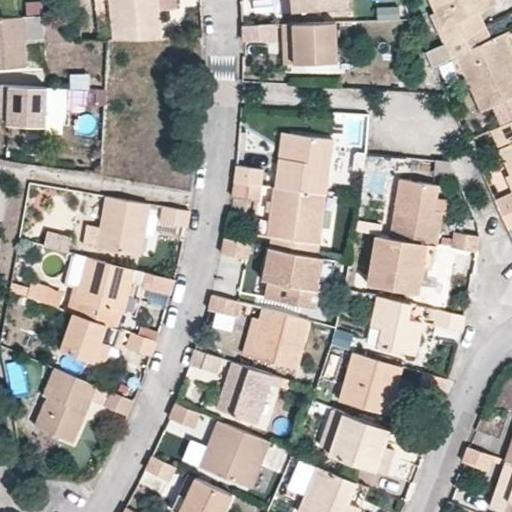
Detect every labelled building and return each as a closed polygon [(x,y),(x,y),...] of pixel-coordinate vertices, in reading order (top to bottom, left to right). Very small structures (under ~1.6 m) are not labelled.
[(158,0),(111,0),(113,38),(162,36),(158,0)] [(348,0),(300,0),(301,9),(349,7),(348,0)] [(488,0),(431,0),(448,29),(440,30),(451,59),(460,53),(486,108),(511,97),(511,55),(502,33),(479,44),(466,17),(490,3),(488,0)] [(397,5),(376,6),(377,21),(398,20),(397,5)] [(25,15),(0,16),(0,67),(27,65),(25,15)] [(335,20),(284,21),(282,60),(336,59),(335,20)] [(274,23),(244,23),(244,39),(273,37),(274,23)] [(443,45),(427,52),(433,65),(449,58),(443,45)] [(50,88),(5,86),(4,125),(49,126),(50,88)] [(511,117),(492,125),(511,169),(511,195),(498,201),(505,213),(511,211),(511,117)] [(279,156),(275,185),(324,193),(331,138),(291,134),(287,156),(279,156)] [(262,167),(238,166),(236,193),(260,194),(262,167)] [(400,178),(390,233),(423,240),(437,245),(444,209),(435,208),(439,184),(400,178)] [(324,193),(275,185),(267,233),(316,241),(324,193)] [(144,204),(105,193),(98,243),(139,254),(144,204)] [(190,210),(165,204),(161,220),(186,226),(190,210)] [(46,229),(42,246),(67,252),(72,236),(46,229)] [(475,230),(452,230),(452,244),(475,244),(475,230)] [(390,233),(376,231),(367,280),(414,289),(423,240),(390,233)] [(247,242),(224,237),(221,253),(244,257),(247,242)] [(322,258),(271,245),(260,290),(311,302),(322,258)] [(136,267),(84,255),(72,313),(118,328),(136,267)] [(144,271),(140,287),(171,294),(174,278),(144,271)] [(412,302),(378,293),(372,318),(383,319),(380,337),(417,346),(422,320),(408,318),(412,302)] [(210,309),(237,316),(241,302),(214,295),(210,309)] [(463,311),(439,307),(436,325),(460,328),(463,311)] [(306,320),(264,308),(251,355),(293,366),(306,320)] [(118,328),(72,313),(61,348),(109,366),(118,328)] [(151,355),(159,332),(135,323),(126,346),(151,355)] [(217,354),(196,348),(193,362),(213,368),(217,354)] [(401,361),(355,351),(342,400),(386,418),(401,361)] [(265,375),(233,360),(221,407),(257,420),(265,375)] [(35,427),(75,442),(95,384),(53,365),(35,427)] [(426,373),(422,388),(443,394),(448,379),(426,373)] [(176,405),(170,419),(195,429),(200,414),(176,405)] [(390,426),(343,414),(331,456),(378,470),(390,426)] [(267,440),(215,417),(193,464),(246,486),(267,440)] [(407,434),(403,448),(424,455),(429,442),(407,434)] [(466,463),(487,471),(492,456),(472,449),(466,463)] [(153,458),(146,471),(170,483),(177,470),(153,458)] [(511,461),(508,460),(492,505),(511,511),(511,508),(511,461)] [(302,511),(361,511),(363,510),(348,503),(357,482),(319,467),(300,511),(302,511)] [(224,511),(231,496),(186,474),(171,511),(173,511),(224,511)]
